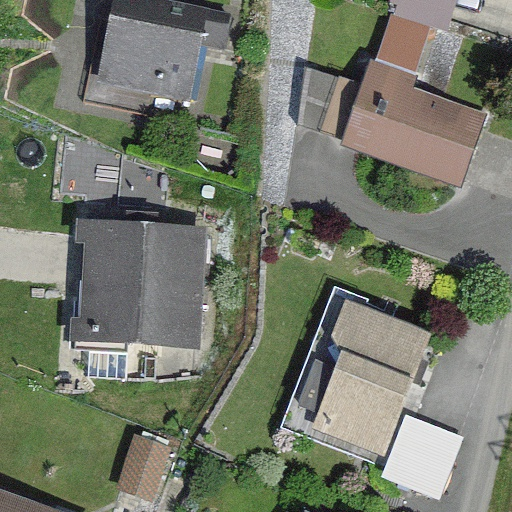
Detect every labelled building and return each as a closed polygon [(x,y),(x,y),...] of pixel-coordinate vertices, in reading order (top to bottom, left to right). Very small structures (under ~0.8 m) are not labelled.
[(208,19),(210,13),(157,0),(117,0),(97,82),(192,106),(206,53),(219,56),(228,24),(208,19)] [(386,0),(381,19),(390,22),(427,33),(442,38),(453,0),(386,0)] [(427,33),(390,22),(375,69),(369,67),(342,154),(463,191),(486,119),(408,95),(427,33)] [(195,352),(205,233),(75,223),(69,298),(55,297),(51,341),(195,352)] [(380,458),(428,337),(349,305),(332,347),(343,351),(311,430),(380,458)] [(405,408),(384,475),(445,495),(467,428),(405,408)] [(150,453),(128,446),(114,487),(136,495),(150,453)] [(38,511),(0,498),(0,511),(38,511)]
